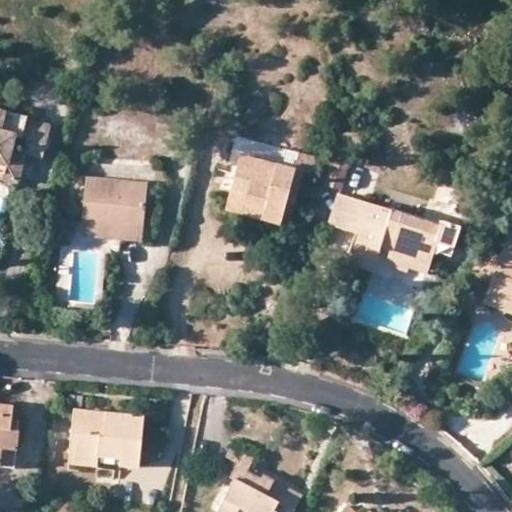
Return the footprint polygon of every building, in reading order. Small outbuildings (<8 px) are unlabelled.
[(30,149),(28,155),(43,159),(50,129),(28,124),(29,119),(0,112),(0,168),(10,171),(16,146),(30,149)] [(0,168),(0,181),(19,186),(28,155),(30,149),(16,146),(10,171),(0,168)] [(314,178),(319,161),(300,157),(296,174),(314,178)] [(344,165),(319,161),(314,178),(312,188),(337,194),(344,165)] [(296,177),(241,163),(230,208),(266,217),(264,228),(282,232),(296,177)] [(84,220),(144,226),(147,187),(87,181),(84,220)] [(359,235),(370,204),(339,195),(329,226),(359,235)] [(388,258),(429,270),(437,246),(455,250),(461,229),(444,223),(443,227),(370,204),(359,235),(350,266),(374,273),(383,250),(390,253),(388,258)] [(266,217),(230,208),(227,219),(264,228),(266,217)] [(82,237),(142,243),(144,226),(84,220),(82,237)] [(511,247),(506,245),(502,255),(486,246),(471,272),(491,282),(489,289),(510,297),(511,292),(511,291),(511,247)] [(429,270),(388,258),(385,267),(427,278),(429,270)] [(510,297),(489,289),(484,301),(511,311),(511,291),(511,292),(510,297)] [(0,467),(0,468),(5,432),(11,432),(13,408),(0,406),(0,467)] [(69,463),(138,470),(144,419),(74,412),(69,463)] [(5,432),(0,468),(17,470),(21,433),(11,432),(5,432)] [(238,463),(249,469),(257,455),(234,443),(228,457),(238,463)] [(238,511),(239,511),(274,511),(278,505),(291,511),(293,511),(302,497),(258,474),(256,478),(247,473),(249,469),(238,463),(230,479),(234,482),(218,511),(238,511)] [(249,469),(247,473),(256,478),(258,474),(249,469)]
